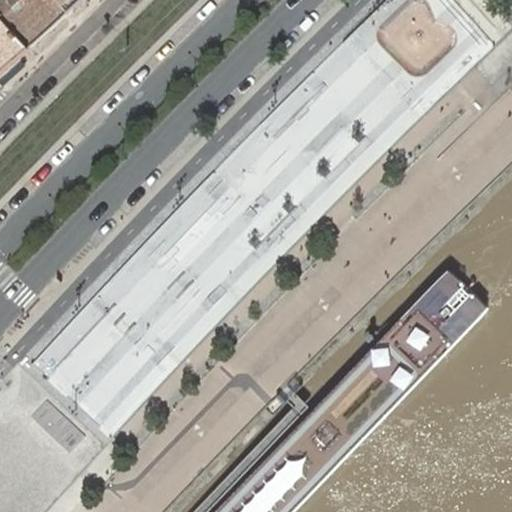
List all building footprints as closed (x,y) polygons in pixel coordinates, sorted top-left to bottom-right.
[(0,0),(0,9),(33,48),(74,10),(64,0),(0,0)] [(85,0),(64,0),(74,10),(85,0)] [(0,77),(33,48),(0,9),(0,77)] [(363,49),(336,51),(238,150),(287,198),(331,196),(334,193),(337,197),(380,153),(363,154),(362,129),(398,127),(421,103),(404,104),(403,89),(363,49)] [(267,257),(297,226),(229,159),(211,178),(262,228),(250,240),(267,257)] [(122,436),(249,275),(239,267),(251,253),(231,237),(235,232),(216,217),(204,232),(189,220),(178,233),(165,222),(59,356),(51,350),(36,369),(122,436)]
